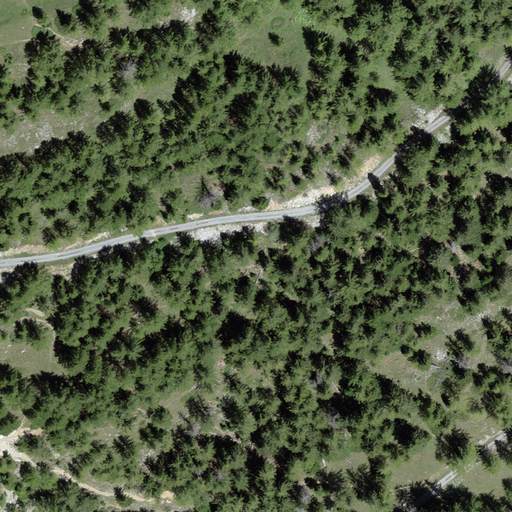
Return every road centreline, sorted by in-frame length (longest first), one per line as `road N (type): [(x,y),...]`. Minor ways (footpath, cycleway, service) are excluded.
road 1 (track): [(0,258),(341,195),(511,44)]
road 2 (track): [(511,420),(408,511)]
